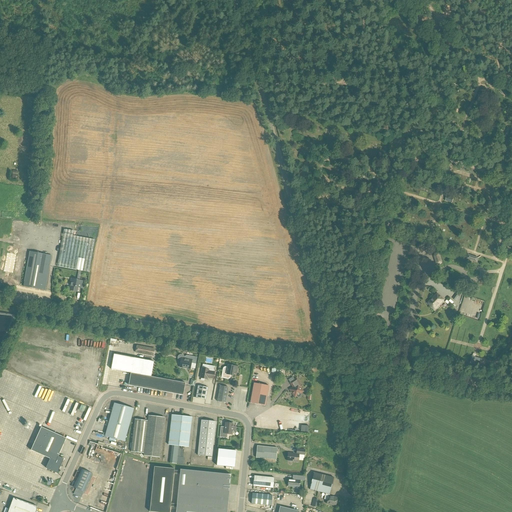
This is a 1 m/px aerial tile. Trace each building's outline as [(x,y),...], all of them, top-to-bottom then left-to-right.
[(89,272),(94,240),(72,236),(73,231),(64,229),(57,266),(78,270),(81,271),(89,272)] [(45,290),(52,256),(30,252),(23,286),(45,290)] [(434,254),(433,256),(436,263),(436,264),(437,264),(438,265),(439,265),(441,265),(442,263),(442,261),(440,254),(439,252),(437,252),(436,253),(435,253),(434,254)] [(8,254),(6,267),(9,268),(10,266),(14,267),(16,255),(8,254)] [(72,280),(70,290),(78,291),(78,287),(82,288),(83,282),(79,281),(81,271),(78,270),(77,280),(72,280)] [(435,309),(443,300),(437,295),(429,304),(435,309)] [(154,356),(154,354),(155,349),(136,345),(135,351),(135,353),(154,356)] [(192,360),(184,358),(184,357),(183,355),(182,354),(180,355),(178,356),(177,357),(177,359),(179,361),(180,362),(181,362),(180,367),(190,369),(191,363),(196,364),(197,357),(192,356),(192,360)] [(485,360),(471,356),(469,364),(475,366),(477,362),(484,364),(485,360)] [(133,358),(128,385),(183,395),(185,383),(151,377),(154,362),(133,358)] [(237,373),(238,367),(235,366),(228,365),(228,367),(226,367),(225,367),(224,368),(224,369),(223,371),(222,377),(228,379),(229,378),(230,378),(230,377),(230,375),(233,376),(234,373),(237,373)] [(209,369),(202,368),(200,378),(207,379),(208,378),(214,379),(215,372),(214,372),(214,371),(213,369),(209,369)] [(301,397),(301,396),(301,395),(301,394),(303,392),(301,387),(302,387),(297,379),(290,383),(294,388),(291,390),(291,391),(292,392),(292,393),(295,397),(297,396),(298,397),(299,397),(300,397),(301,397)] [(265,406),(269,386),(254,383),(250,403),(265,406)] [(206,399),(208,387),(198,386),(196,398),(206,399)] [(226,403),(228,387),(220,386),(217,401),(226,403)] [(125,442),(134,409),(114,403),(105,436),(125,442)] [(179,446),(182,416),(172,415),(169,445),(171,445),(169,463),(176,464),(177,457),(178,446),(179,446)] [(149,416),(148,421),(144,453),(144,456),(160,458),(164,418),(149,416)] [(182,416),(179,446),(184,447),(189,447),(192,417),(182,416)] [(144,453),(148,421),(135,419),(131,452),(144,453)] [(212,457),(216,422),(201,420),(198,455),(212,457)] [(236,431),(236,427),(233,427),(233,424),(225,423),(225,431),(221,430),(220,437),(227,438),(227,434),(232,434),(233,431),(236,431)] [(57,473),(64,459),(58,456),(66,438),(41,427),(31,450),(50,459),(46,468),(57,473)] [(276,460),(277,448),(257,446),(256,458),(276,460)] [(236,451),(218,449),(216,466),(235,467),(236,451)] [(305,455),(305,450),(297,449),(297,454),(288,453),(287,461),(298,462),(299,458),(304,458),(304,455),(305,455)] [(226,511),(231,474),(180,469),(180,471),(174,470),(174,469),(146,466),(145,469),(147,469),(147,470),(145,470),(142,495),(150,496),(152,482),(153,482),(150,511),(152,511),(170,511),(171,507),(177,508),(176,511),(226,511)] [(92,473),(82,469),(74,487),(84,492),(92,473)] [(330,494),(334,477),(314,473),(310,490),(326,493),(324,499),(328,500),(327,504),(336,506),(338,498),(329,496),(329,494),(330,494)] [(273,488),(274,478),(254,476),(253,486),(273,488)] [(299,487),(300,480),(298,480),(289,479),(288,486),(299,487)] [(272,495),(252,493),(251,503),(271,505),(272,495)] [(35,511),(37,507),(13,498),(8,511),(35,511)]
